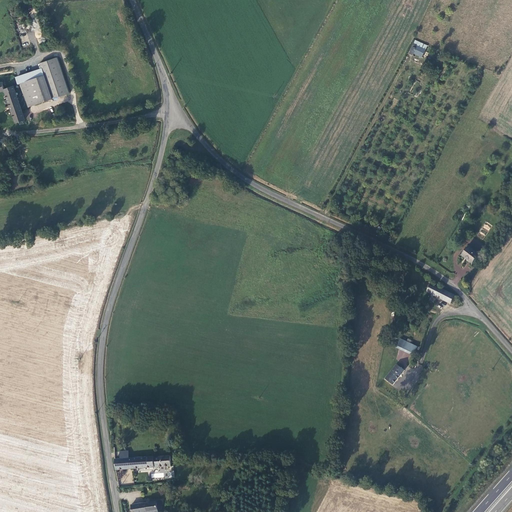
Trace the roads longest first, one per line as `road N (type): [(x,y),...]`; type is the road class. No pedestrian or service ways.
road 1 (unclassified): [(511,348),(448,278),(238,175),(170,110)]
road 2 (unclassified): [(118,511),(101,366),(170,110)]
